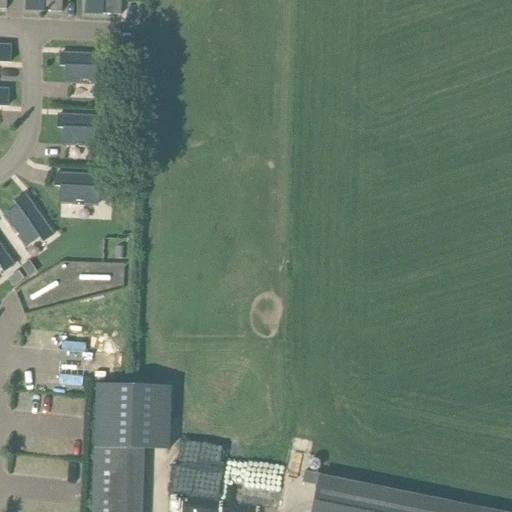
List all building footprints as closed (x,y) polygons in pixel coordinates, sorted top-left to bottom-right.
[(28,0),(28,10),(64,12),(64,0),(28,0)] [(120,0),(121,0),(115,0),(85,0),(85,14),(121,16),(121,0),(120,0)] [(0,62),(10,63),(10,47),(11,47),(11,46),(10,46),(0,45),(0,62)] [(65,67),(64,83),(101,85),(102,69),(108,69),(109,58),(60,55),(59,66),(65,67)] [(135,58),(126,58),(126,70),(135,70),(135,58)] [(0,106),(8,107),(8,90),(9,90),(9,89),(8,89),(8,90),(0,89),(0,106)] [(123,123),(124,111),(116,111),(115,123),(123,123)] [(64,129),(64,145),(78,146),(78,148),(85,148),(85,146),(100,147),(101,131),(107,131),(108,118),(59,116),(58,129),(64,129)] [(56,175),(55,188),(62,188),(61,204),(76,205),(75,207),(83,207),(83,205),(97,206),(98,190),(105,191),(105,177),(56,175)] [(5,218),(13,230),(12,231),(16,237),(18,235),(26,247),(39,238),(43,243),(54,236),(25,195),(14,203),(18,209),(5,218)] [(0,269),(3,274),(14,266),(0,247),(0,269)] [(125,260),(126,248),(118,248),(117,260),(125,260)] [(36,273),(29,263),(22,268),(29,278),(36,273)] [(8,281),(13,287),(23,280),(18,274),(8,281)] [(145,511),(148,388),(100,387),(97,511),(145,511)] [(495,511),(320,477),(312,511),(495,511)] [(260,511),(261,506),(228,503),(228,509),(190,505),(189,511),(260,511)]
